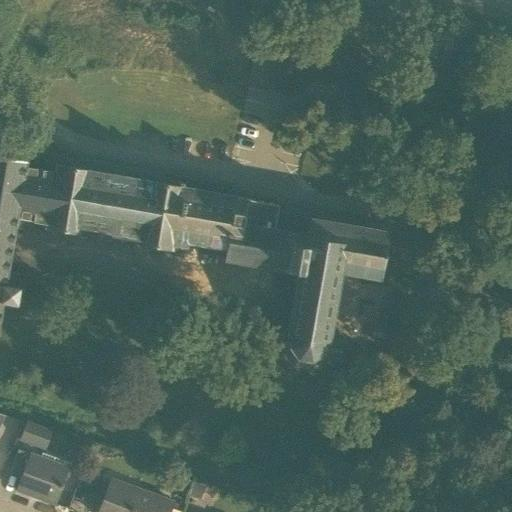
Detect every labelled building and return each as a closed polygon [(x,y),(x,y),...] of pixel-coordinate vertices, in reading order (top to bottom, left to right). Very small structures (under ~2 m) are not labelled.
[(302,53),(257,43),(248,82),(297,93),(302,72),(359,85),(364,64),(302,50),(302,53)] [(511,164),(511,146),(478,146),(478,141),(463,141),(463,163),(511,164)] [(24,159),(0,155),(0,301),(15,303),(18,287),(3,284),(14,216),(32,219),(32,221),(45,223),(44,227),(80,233),(81,228),(137,237),(136,243),(172,249),(173,244),(187,246),(188,241),(225,247),(223,259),(299,272),(289,332),(274,330),(271,346),(282,348),(293,363),(312,366),(327,355),(338,357),(341,341),(326,339),(338,270),(380,277),(388,232),(276,213),(278,204),(183,187),(183,186),(55,164),(54,172),(23,167),(24,159)] [(421,212),(424,196),(401,192),(402,190),(380,186),(377,207),(398,210),(399,209),(421,212)] [(24,423),(18,444),(44,452),(50,432),(24,423)] [(21,475),(29,453),(18,449),(10,471),(21,475)] [(40,457),(29,453),(21,475),(16,490),(31,496),(32,493),(55,502),(54,504),(55,505),(69,467),(53,461),(54,458),(42,453),(40,457)] [(169,511),(173,502),(110,479),(98,511),(169,511)] [(194,482),(189,496),(201,500),(206,487),(194,482)]
